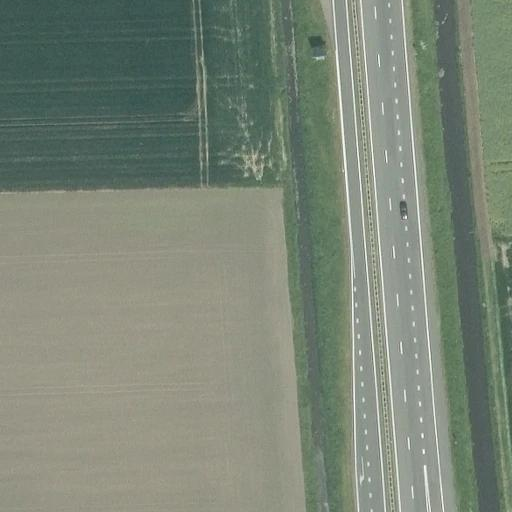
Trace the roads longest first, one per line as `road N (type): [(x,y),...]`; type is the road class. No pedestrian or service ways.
road 1 (trunk): [(338,0),(377,511)]
road 2 (trunk): [(410,470),(373,0)]
